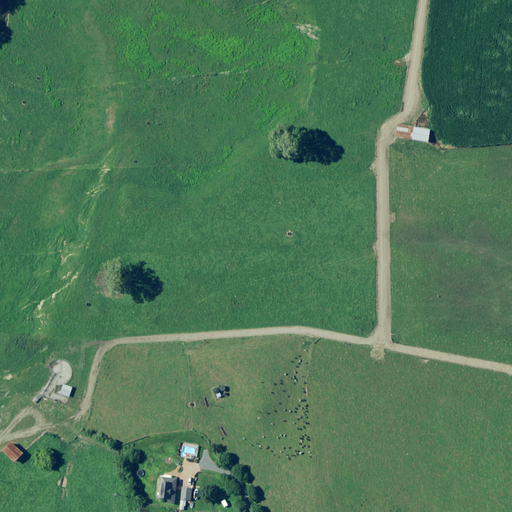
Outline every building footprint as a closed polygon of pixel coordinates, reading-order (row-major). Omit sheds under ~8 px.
[(413,127),(398,124),(396,136),(428,141),(430,129),(413,127)] [(72,387),(64,384),(62,389),(71,392),(72,387)] [(23,454),(12,442),(3,451),(14,462),(23,454)] [(161,477),(160,497),(167,498),(167,503),(174,504),(176,478),(161,477)] [(192,488),(181,487),(180,499),(190,500),(192,488)]
